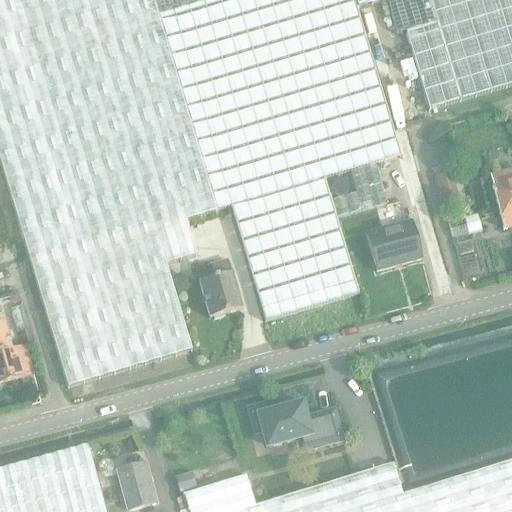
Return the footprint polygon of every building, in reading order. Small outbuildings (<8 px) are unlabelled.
[(428,112),(511,87),(511,0),(0,0),(0,164),(29,261),(67,389),(190,352),(169,284),(164,266),(195,257),(184,222),(230,208),(264,324),(357,296),(334,220),(385,206),(374,165),(398,158),(355,10),(351,0),(388,0),(385,1),(396,36),(405,33),(428,112)] [(351,0),(355,10),(385,1),(388,0),(351,0)] [(438,202),(456,197),(449,172),(431,177),(438,202)] [(511,182),(494,187),(500,210),(511,206),(511,182)] [(505,229),(511,227),(511,206),(500,210),(505,229)] [(476,215),(446,223),(450,240),(481,232),(476,215)] [(376,272),(419,261),(411,231),(368,242),(376,272)] [(487,244),(467,247),(471,274),(491,271),(487,244)] [(225,315),(240,311),(226,261),(209,266),(213,279),(198,284),(208,320),(212,319),(213,322),(225,318),(225,315)] [(17,293),(7,296),(10,306),(19,303),(17,293)] [(21,307),(10,310),(16,333),(18,333),(27,330),(21,307)] [(0,352),(11,350),(3,321),(0,321),(0,352)] [(27,330),(18,333),(22,345),(31,343),(27,330)] [(11,351),(11,350),(0,352),(0,385),(32,376),(23,347),(11,351)] [(271,404),(248,411),(254,436),(264,433),(268,449),(312,438),(311,435),(321,433),(325,448),(342,443),(334,412),(317,417),(317,418),(307,421),(303,406),(273,413),(271,404)] [(0,511),(105,511),(88,448),(0,471),(0,511)] [(101,463),(99,466),(99,470),(101,473),(103,475),(107,476),(110,474),(113,472),(113,468),(113,465),(110,462),(107,461),(103,461),(101,463)] [(207,491),(185,497),(189,511),(511,511),(511,463),(404,497),(394,466),(387,469),(351,480),(257,509),(248,478),(220,486),(209,490),(207,491)] [(127,511),(130,511),(156,505),(146,465),(118,472),(127,511)]
